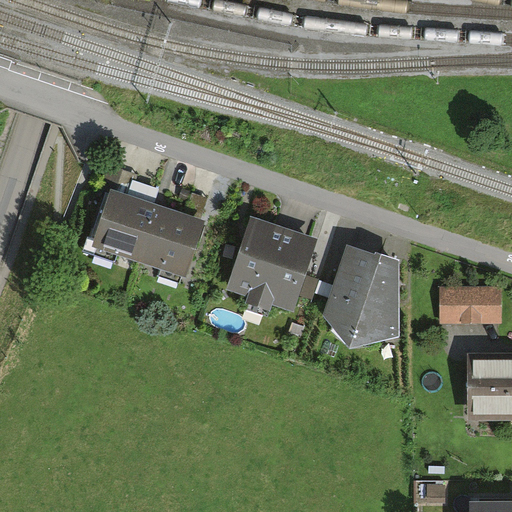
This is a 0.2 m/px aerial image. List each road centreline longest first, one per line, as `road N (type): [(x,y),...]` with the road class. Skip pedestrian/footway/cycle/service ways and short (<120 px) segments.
road 1 (residential): [(0,85),(511,265)]
road 2 (residential): [(75,0),(0,232)]
